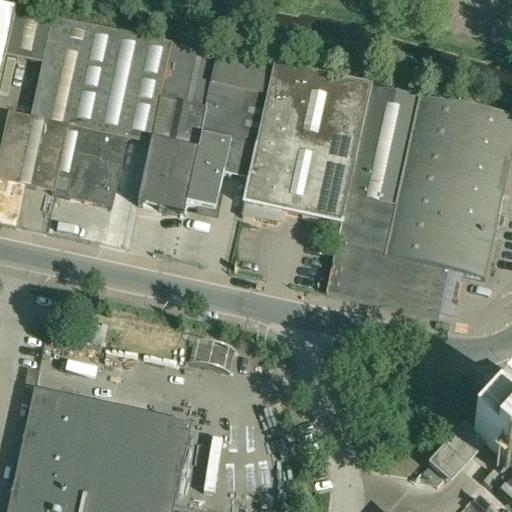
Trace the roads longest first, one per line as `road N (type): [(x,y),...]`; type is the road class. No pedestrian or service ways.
road 1 (unclassified): [(321,322),(0,253)]
road 2 (unclassified): [(321,322),(466,353),(511,344)]
road 3 (unclassified): [(345,511),(336,438),(316,374),(321,322)]
